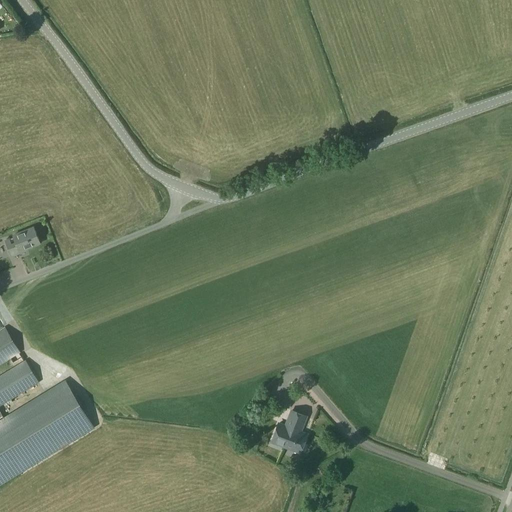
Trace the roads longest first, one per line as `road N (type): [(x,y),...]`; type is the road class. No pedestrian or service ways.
road 1 (unclassified): [(227,200),(511,96)]
road 2 (unclassified): [(21,0),(142,163),(181,188)]
road 3 (unclassified): [(0,289),(171,221)]
